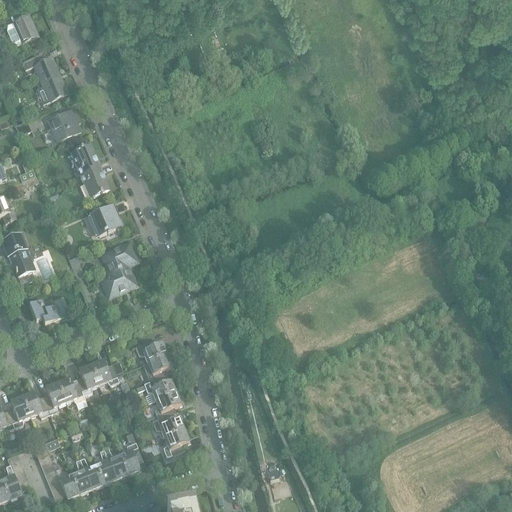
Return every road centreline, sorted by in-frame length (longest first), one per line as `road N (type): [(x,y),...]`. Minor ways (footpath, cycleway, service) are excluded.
road 1 (residential): [(181,301),(54,0)]
road 2 (residential): [(220,472),(181,301)]
road 3 (residential): [(19,364),(181,301)]
road 4 (residential): [(105,511),(220,472)]
